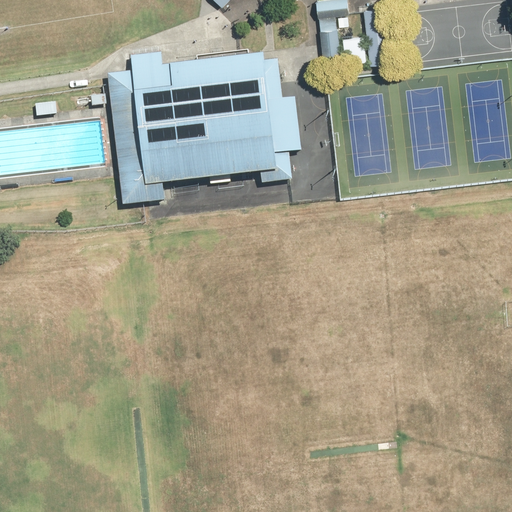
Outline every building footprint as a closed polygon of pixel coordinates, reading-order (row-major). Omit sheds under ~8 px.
[(346,0),(337,0),(317,2),(323,63),(340,61),(336,17),(348,16),(346,0)] [(385,10),(365,12),(371,68),(391,66),(385,10)] [(370,63),(366,36),(346,39),(349,66),(370,63)] [(132,73),(109,75),(122,203),(165,199),(163,182),(261,173),(262,181),(291,178),(288,152),(300,150),(295,97),(283,98),(279,58),(264,60),(263,52),(248,54),(248,50),(197,55),(197,59),(162,62),(161,53),(131,56),(132,73)] [(37,104),(38,118),(60,116),(59,102),(37,104)]
